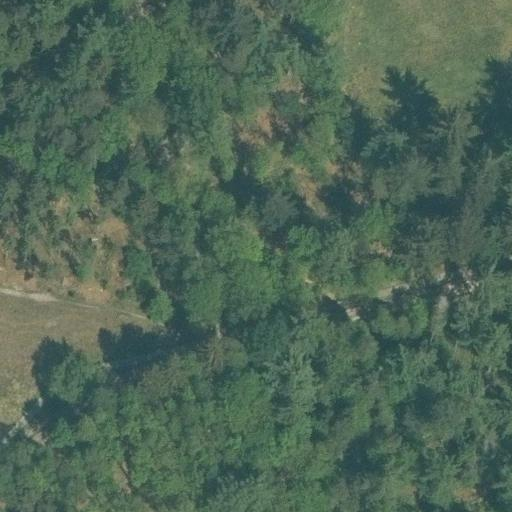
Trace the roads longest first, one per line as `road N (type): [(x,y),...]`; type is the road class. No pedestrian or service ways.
road 1 (track): [(0,471),(123,386),(511,275)]
road 2 (track): [(135,0),(241,335)]
road 3 (track): [(241,335),(291,511)]
